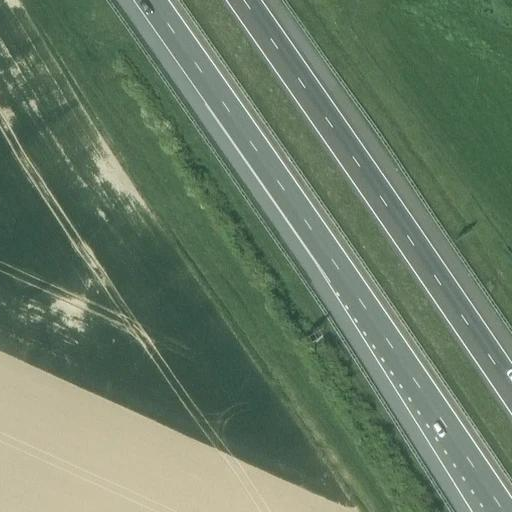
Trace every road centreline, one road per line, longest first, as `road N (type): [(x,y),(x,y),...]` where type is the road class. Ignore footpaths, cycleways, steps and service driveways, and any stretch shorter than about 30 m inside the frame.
road 1 (motorway): [(149,0),(498,511)]
road 2 (motorway): [(511,398),(240,0)]
